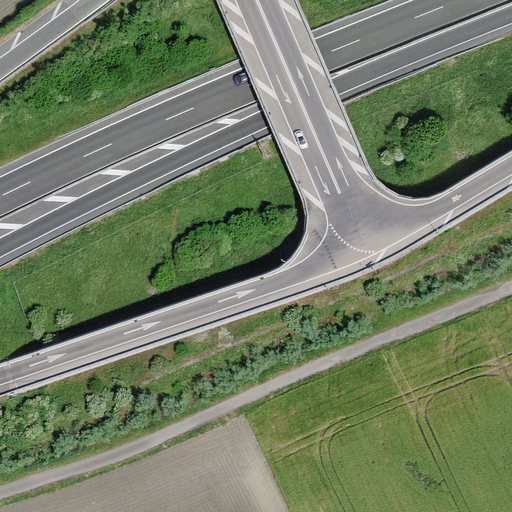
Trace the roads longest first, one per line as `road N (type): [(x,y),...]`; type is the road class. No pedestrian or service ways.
road 1 (motorway): [(0,245),(511,13)]
road 2 (track): [(511,285),(165,437),(0,490)]
road 3 (motorway): [(459,0),(0,193)]
road 4 (motorway): [(0,377),(292,276),(320,262),(353,222)]
road 5 (motorway): [(353,222),(257,0)]
road 6 (motorway): [(353,222),(401,222),(511,165)]
